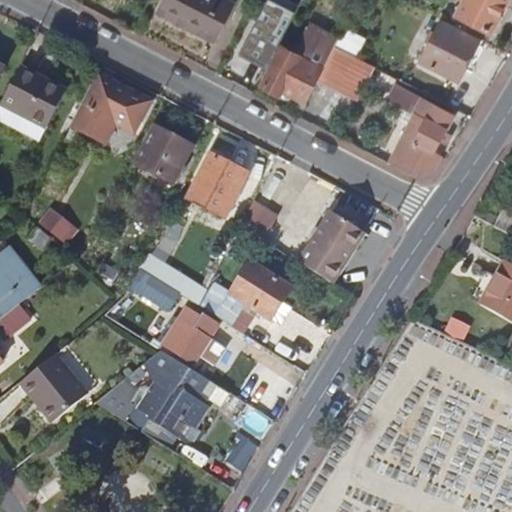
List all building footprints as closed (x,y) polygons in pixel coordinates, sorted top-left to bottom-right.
[(164,0),(160,10),(212,38),(230,3),(223,0),(164,0)] [(265,69),(297,6),(285,0),(266,0),(238,55),(265,69)] [(464,0),(456,15),(489,33),(507,0),(464,0)] [(419,62),(457,82),(476,44),(440,23),(419,62)] [(339,40),(309,25),(294,54),(280,47),(259,86),(278,95),(281,91),(305,104),(318,80),(335,47),(339,40)] [(347,54),(335,47),(318,80),(355,100),(372,67),(347,54)] [(64,93),(19,68),(0,104),(0,122),(38,143),(64,93)] [(150,104),(97,76),(71,126),(105,144),(116,124),(134,134),(150,104)] [(389,160),(413,173),(431,169),(438,157),(432,153),(439,140),(444,144),(449,136),(443,132),(451,116),(430,105),(393,85),(385,101),(404,110),(399,119),(408,124),(389,160)] [(137,163),(173,180),(192,145),(155,127),(137,163)] [(189,202),(222,220),(244,175),(212,159),(189,202)] [(278,218),(255,203),(240,228),(264,243),(278,218)] [(50,213),(41,225),(62,242),(72,230),(50,213)] [(329,214),(297,264),(332,286),(363,235),(329,214)] [(0,257),(0,309),(5,315),(15,307),(39,287),(8,251),(0,257)] [(227,293),(266,319),(286,288),(246,262),(227,293)] [(480,306),(511,324),(511,266),(505,263),(480,306)] [(159,281),(152,292),(169,302),(176,291),(159,281)] [(0,332),(22,315),(15,307),(5,315),(0,319),(0,332)] [(199,356),(214,366),(225,348),(210,339),(219,325),(204,316),(195,329),(178,318),(161,344),(192,365),(199,356)] [(219,365),(228,371),(241,350),(231,344),(219,365)] [(208,381),(182,365),(160,350),(146,361),(162,370),(138,407),(112,390),(96,403),(165,448),(174,435),(179,438),(188,423),(193,427),(211,399),(206,395),(213,385),(208,381)] [(87,394),(56,354),(19,384),(31,398),(36,395),(42,403),(38,407),(51,422),(87,394)]
